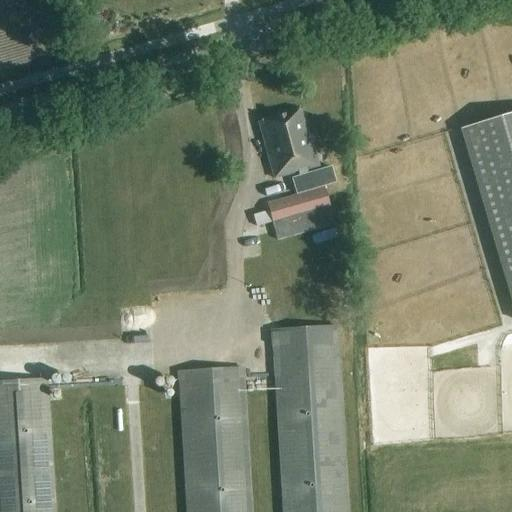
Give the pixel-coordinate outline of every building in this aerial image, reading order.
[(318,166),(302,110),(258,123),(274,178),(318,166)] [(511,306),(511,115),(461,131),(511,306)] [(295,196),(335,184),(330,168),(290,180),(295,196)] [(324,189),(266,206),(276,242),(334,225),(324,189)] [(346,511),(336,328),(272,332),(282,511),(346,511)] [(250,511),(242,370),(178,374),(185,511),(250,511)] [(0,511),(53,511),(45,381),(0,384),(0,511)]
